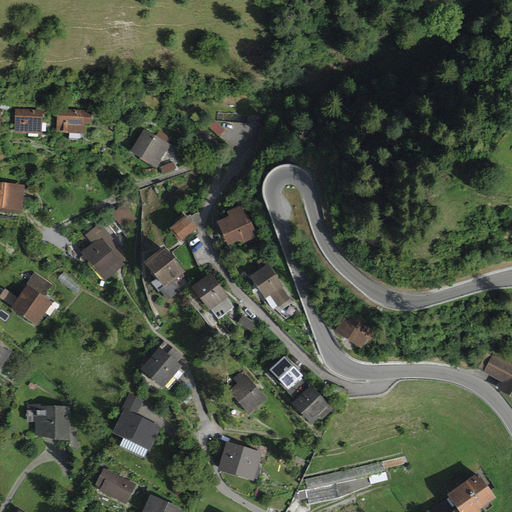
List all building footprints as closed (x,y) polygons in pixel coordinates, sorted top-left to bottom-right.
[(43,111),(16,110),(15,133),(27,134),(27,136),(42,136),(43,111)] [(86,111),(58,110),(57,133),(84,134),(84,124),(91,124),(92,112),(86,112),(86,111)] [(213,118),(206,125),(218,137),(225,130),(213,118)] [(171,145),(144,129),(130,153),(156,169),(171,145)] [(174,163),(159,168),(162,176),(177,170),(174,163)] [(25,186),(0,183),(0,211),(20,214),(21,211),(23,211),(25,186)] [(124,204),(111,215),(124,230),(137,219),(124,204)] [(229,217),(217,223),(228,246),(240,240),(242,244),(258,237),(244,205),(227,212),(229,217)] [(188,216),(170,229),(180,242),(198,229),(188,216)] [(92,244),(81,253),(104,282),(125,265),(114,252),(120,247),(100,223),(85,235),(92,244)] [(16,250),(10,245),(6,250),(13,254),(16,250)] [(165,247),(144,264),(164,287),(160,290),(169,301),(183,290),(176,282),(187,273),(165,247)] [(268,265),(251,277),(266,299),(270,296),(278,308),(291,300),(283,287),(268,265)] [(35,272),(27,284),(45,296),(53,285),(35,272)] [(82,287),(64,273),(58,280),(76,295),(82,287)] [(212,273),(192,288),(211,312),(230,297),(212,273)] [(28,285),(11,309),(37,327),(53,303),(28,285)] [(348,311),(335,332),(361,349),(375,327),(348,311)] [(0,345),(0,370),(12,353),(0,345)] [(160,348),(141,370),(163,389),(182,367),(160,348)] [(511,363),(493,354),(483,373),(503,383),(498,391),(511,397),(511,363)] [(303,376),(285,357),(269,372),(289,391),(303,376)] [(237,384),(229,390),(249,414),(267,399),(247,375),(245,377),(241,372),(233,379),(237,384)] [(335,409),(311,386),(292,405),(312,424),(319,417),(323,421),(335,409)] [(123,412),(112,434),(150,453),(163,427),(138,415),(145,401),(129,393),(121,411),(123,412)] [(40,405),(27,405),(27,423),(36,422),(36,437),(70,441),(70,407),(41,407),(40,405)] [(262,454),(226,443),(218,471),(254,482),(262,454)] [(382,462),(305,480),(307,490),(385,472),(382,462)] [(104,470),(96,486),(102,488),(100,492),(126,505),(136,485),(104,470)] [(457,510),(454,511),(479,511),(496,499),(478,474),(447,497),(457,510)] [(333,485),(306,491),(309,504),(336,498),(333,485)] [(180,511),(181,509),(151,495),(143,511),(180,511)] [(307,511),(310,510),(300,501),(293,498),(289,507),(284,511),(307,511)]
